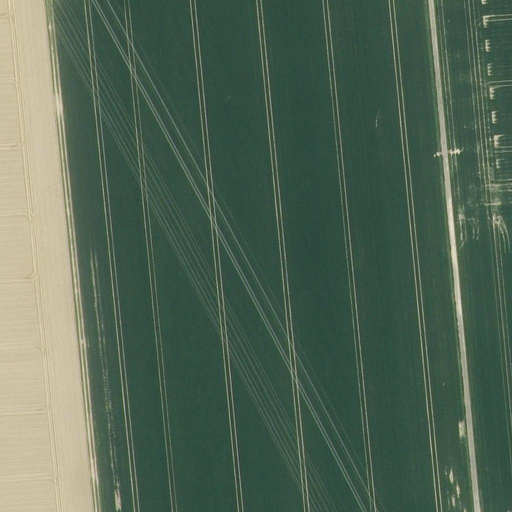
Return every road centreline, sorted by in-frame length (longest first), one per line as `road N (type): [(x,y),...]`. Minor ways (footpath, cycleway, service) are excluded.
road 1 (track): [(98,511),(47,0)]
road 2 (track): [(474,511),(431,0)]
